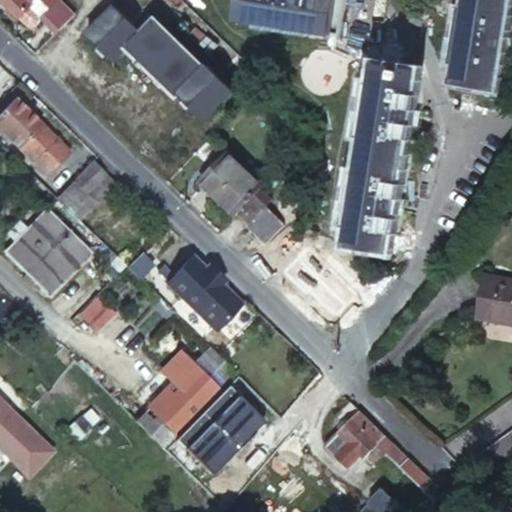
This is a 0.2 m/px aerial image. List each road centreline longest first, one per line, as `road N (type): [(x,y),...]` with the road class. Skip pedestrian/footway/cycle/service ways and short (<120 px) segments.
road 1 (residential): [(0,44),(337,370)]
road 2 (residential): [(337,370),(413,263),(438,95),(396,0)]
road 3 (residential): [(337,370),(434,463)]
